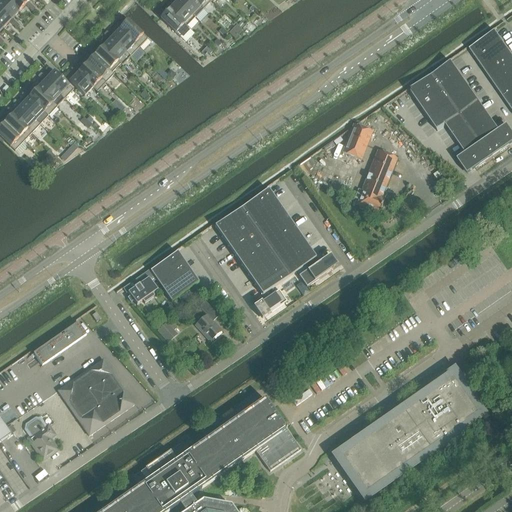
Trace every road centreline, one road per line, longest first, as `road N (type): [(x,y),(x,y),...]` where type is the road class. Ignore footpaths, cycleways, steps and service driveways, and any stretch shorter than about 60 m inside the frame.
road 1 (secondary): [(79,261),(438,11)]
road 2 (secondary): [(425,0),(68,248)]
road 3 (unclassified): [(173,400),(511,167)]
road 4 (unclassified): [(7,511),(173,400)]
road 5 (unclassified): [(79,261),(173,400)]
